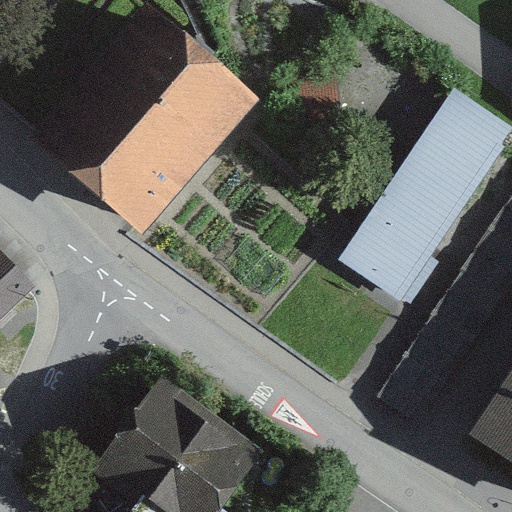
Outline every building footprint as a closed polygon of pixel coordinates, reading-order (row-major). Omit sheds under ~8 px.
[(241,105),(150,26),(48,142),(140,222),(241,105)] [(376,292),(489,127),(432,89),(319,253),(376,292)] [(410,392),(511,246),(511,194),(499,185),(372,366),(410,392)] [(0,321),(35,289),(0,251),(0,321)] [(165,394),(106,473),(151,506),(146,511),(210,511),(252,458),(165,394)] [(511,409),(490,441),(511,455),(511,409)]
